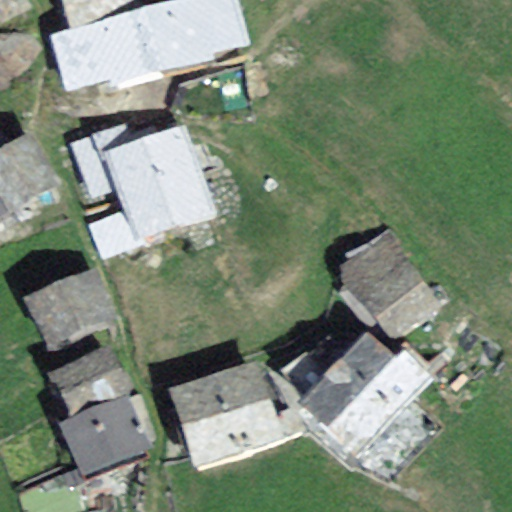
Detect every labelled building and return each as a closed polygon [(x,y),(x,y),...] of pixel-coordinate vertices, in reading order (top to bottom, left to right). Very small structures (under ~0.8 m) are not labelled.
[(45,0),(55,37),(122,19),(117,0),(45,0)] [(77,117),(259,52),(240,0),(206,0),(54,55),(77,117)] [(213,231),(181,136),(99,163),(131,258),(213,231)] [(0,224),(35,209),(4,138),(0,140),(0,224)] [(384,258),(346,290),(399,353),(437,322),(384,258)] [(51,362),(104,344),(87,294),(34,312),(51,362)] [(409,407),(348,364),(300,431),(361,475),(409,407)] [(116,421),(101,376),(47,394),(62,439),(116,421)] [(282,454),(254,376),(161,409),(189,487),(282,454)] [(87,511),(143,511),(152,510),(131,423),(69,438),(87,511)]
